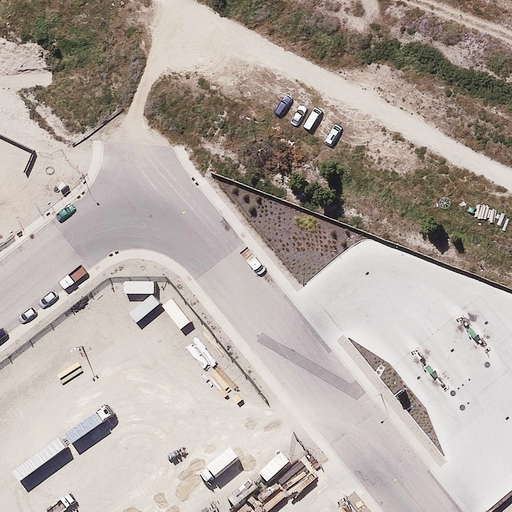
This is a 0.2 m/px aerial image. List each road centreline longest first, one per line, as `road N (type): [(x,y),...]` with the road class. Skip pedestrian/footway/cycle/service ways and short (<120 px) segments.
road 1 (track): [(511,180),(165,0)]
road 2 (track): [(157,202),(123,130),(183,0)]
